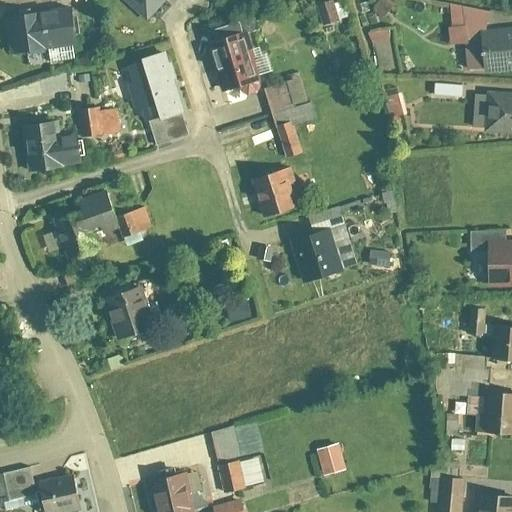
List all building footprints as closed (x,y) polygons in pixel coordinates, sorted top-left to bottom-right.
[(166,0),(126,0),(149,20),(166,0)] [(74,12),(13,22),(19,57),(81,47),(74,12)] [(511,29),(481,33),(486,72),(511,69),(511,29)] [(242,34),(207,44),(222,89),(255,81),(242,34)] [(184,109),(167,50),(130,61),(148,120),(184,109)] [(301,82),(268,91),(276,114),(308,104),(301,82)] [(511,90),(487,90),(484,130),(511,131),(511,90)] [(79,109),(82,138),(118,134),(115,110),(100,112),(99,107),(79,109)] [(57,120),(24,124),(29,173),(62,170),(61,165),(76,164),(74,137),(59,138),(57,120)] [(286,169),(251,178),(263,216),(297,207),(286,169)] [(118,237),(107,202),(57,217),(74,266),(101,258),(98,242),(118,237)] [(325,230),(290,239),(302,280),(336,269),(325,230)] [(511,246),(492,247),(492,284),(511,284),(511,246)] [(133,286),(101,296),(117,336),(148,326),(133,286)] [(511,357),(511,328),(497,328),(495,356),(511,357)] [(484,433),(511,434),(511,397),(487,396),(484,433)] [(258,427),(217,435),(223,460),(263,451),(258,427)] [(345,471),(338,447),(318,452),(325,476),(345,471)] [(238,464),(219,468),(225,494),(244,489),(238,464)] [(13,502),(37,497),(31,471),(6,476),(13,502)] [(156,511),(190,511),(183,475),(150,482),(156,511)] [(0,504),(13,502),(6,476),(0,477),(0,504)] [(439,511),(462,511),(465,483),(443,481),(439,511)] [(57,511),(81,507),(76,482),(43,489),(48,511),(57,511)] [(478,511),(511,511),(511,498),(480,495),(478,511)] [(215,511),(244,511),(241,502),(215,509),(215,511)]
